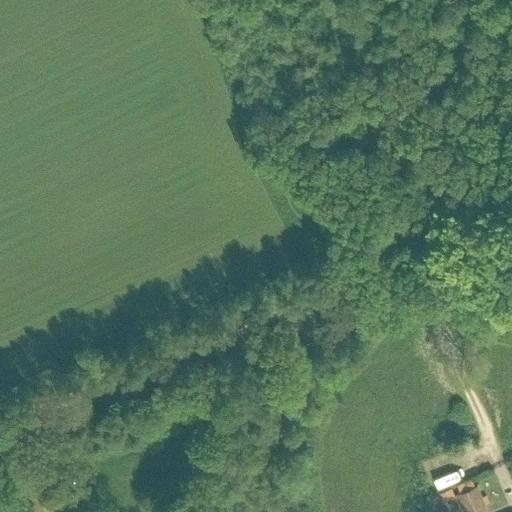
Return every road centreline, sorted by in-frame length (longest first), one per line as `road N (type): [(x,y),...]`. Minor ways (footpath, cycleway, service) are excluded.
road 1 (unclassified): [(0,426),(359,281)]
road 2 (track): [(511,281),(359,281)]
